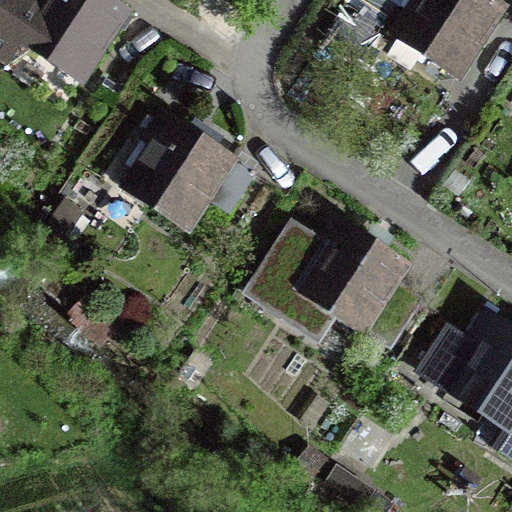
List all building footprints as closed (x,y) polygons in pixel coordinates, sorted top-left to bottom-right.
[(0,0),(0,63),(7,68),(20,49),(84,91),(135,13),(114,0),(0,0)] [(412,0),(388,36),(459,85),(510,10),(495,0),(412,0)] [(229,217),(262,168),(240,154),(236,160),(218,148),(225,138),(196,119),(190,128),(160,108),(142,135),(152,141),(119,190),(189,238),(212,205),(229,217)] [(42,230),(62,244),(84,212),(64,199),(42,230)] [(336,323),(364,342),(367,337),(391,353),(425,300),(402,285),(414,266),(334,214),(318,239),(290,220),(240,297),(320,348),(336,323)] [(14,267),(34,282),(51,260),(33,245),(14,267)] [(511,329),(483,311),(466,338),(446,325),(415,371),(504,429),(491,449),(511,462),(511,329)] [(363,511),(364,511),(377,491),(337,466),(323,488),(363,511)]
